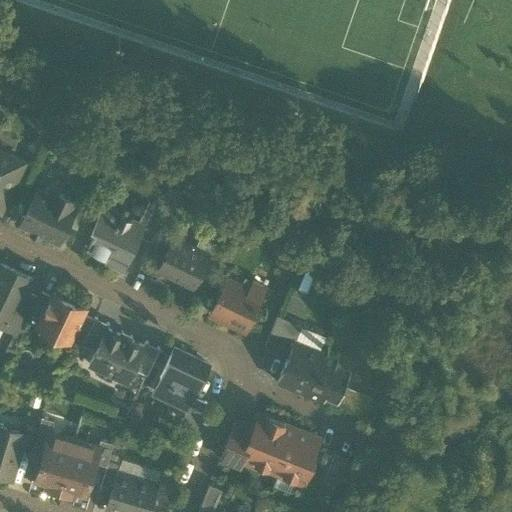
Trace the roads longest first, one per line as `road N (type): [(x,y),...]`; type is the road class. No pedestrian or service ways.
road 1 (residential): [(248,358),(0,240)]
road 2 (residential): [(183,511),(237,383)]
road 3 (residential): [(350,427),(237,383)]
